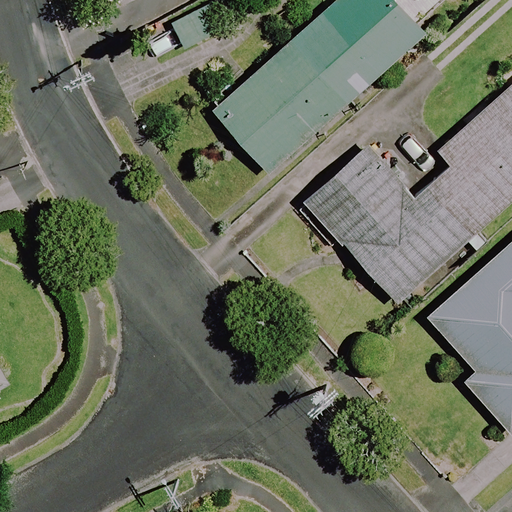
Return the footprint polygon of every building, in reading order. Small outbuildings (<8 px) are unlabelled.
[(170,21),(159,0),(93,0),(115,46),(170,21)] [(232,27),(219,0),(172,23),(185,50),(232,27)] [(425,35),(393,0),(337,0),(339,1),(216,111),(271,173),(425,35)] [(511,202),(511,87),(406,184),(370,144),(325,185),(306,202),(400,304),(511,202)] [(511,240),(428,317),(476,369),(464,380),(511,432),(511,240)] [(0,389),(10,384),(0,367),(0,389)]
